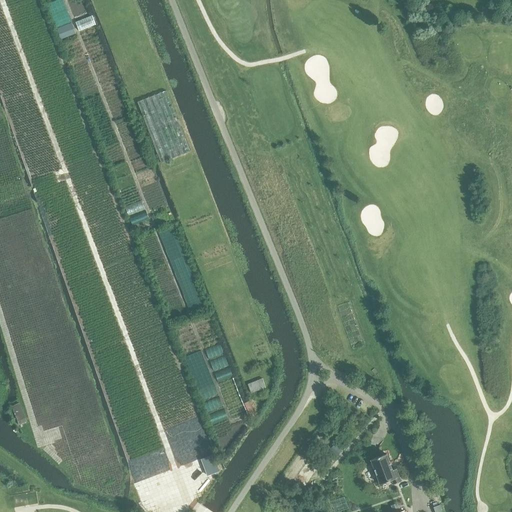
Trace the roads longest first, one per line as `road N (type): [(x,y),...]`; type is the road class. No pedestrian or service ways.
road 1 (residential): [(230,511),(303,401),(310,363),(170,0)]
road 2 (track): [(2,0),(174,467)]
road 3 (track): [(65,0),(231,422),(246,416)]
road 4 (track): [(0,312),(39,439),(61,461)]
